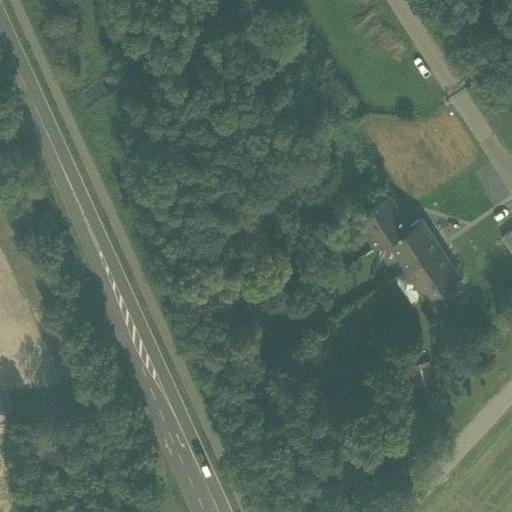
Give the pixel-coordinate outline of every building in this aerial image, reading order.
[(376,245),(387,238),(407,224),(388,195),(356,216),(376,245)] [(387,238),(405,264),(435,245),(428,235),(432,233),(420,216),(407,224),(387,238)] [(511,228),(501,236),(511,253),(511,228)] [(443,258),(435,245),(405,264),(425,295),(458,274),(446,256),(443,258)] [(0,250),(0,392),(64,387),(0,250)] [(356,313),(342,323),(349,333),(363,323),(356,313)] [(434,380),(428,359),(408,364),(414,385),(434,380)] [(0,418),(0,511),(22,511),(15,418),(0,418)]
